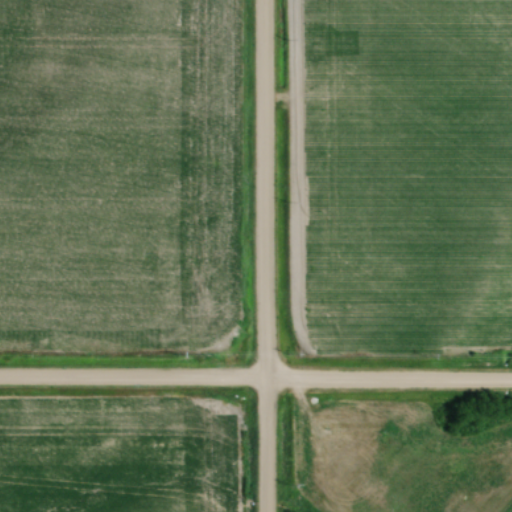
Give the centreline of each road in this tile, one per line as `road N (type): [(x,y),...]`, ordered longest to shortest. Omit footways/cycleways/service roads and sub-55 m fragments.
road 1 (residential): [(0,380),(511,384)]
road 2 (residential): [(267,511),(266,0)]
